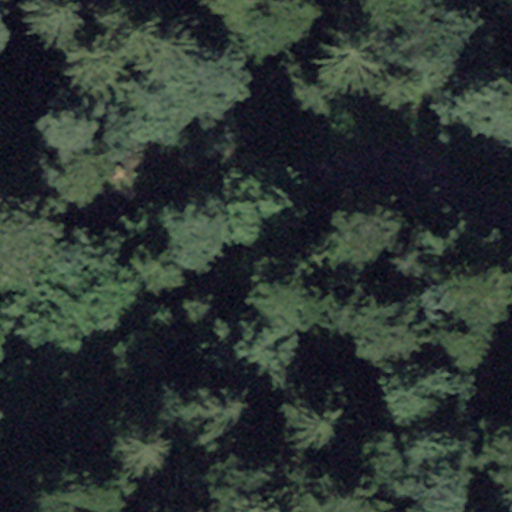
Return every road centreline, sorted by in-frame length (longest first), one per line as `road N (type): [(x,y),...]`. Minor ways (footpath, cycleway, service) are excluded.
road 1 (track): [(463,199),(350,207),(266,236),(127,320),(0,458)]
road 2 (track): [(0,204),(110,216),(235,185),(379,174),(511,222)]
